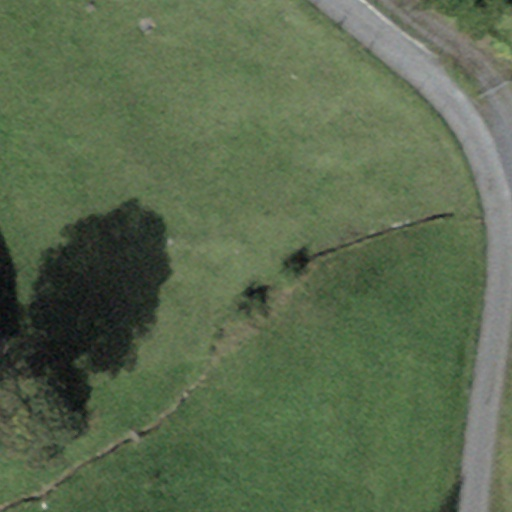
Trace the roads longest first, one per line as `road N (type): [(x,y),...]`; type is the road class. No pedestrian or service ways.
road 1 (unclassified): [(470,511),(501,264),(495,197),(466,123),(444,93),(333,0)]
road 2 (track): [(398,0),(490,81),(511,123)]
